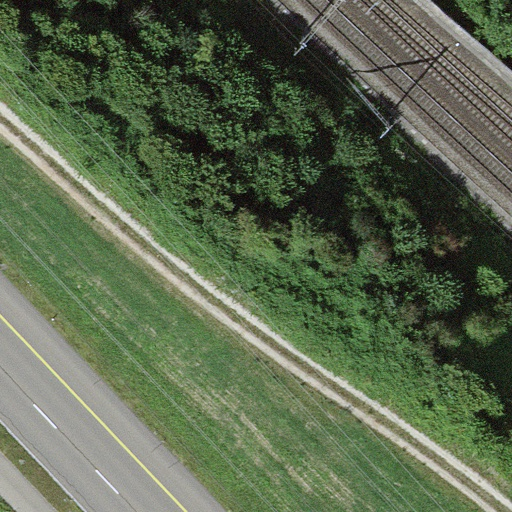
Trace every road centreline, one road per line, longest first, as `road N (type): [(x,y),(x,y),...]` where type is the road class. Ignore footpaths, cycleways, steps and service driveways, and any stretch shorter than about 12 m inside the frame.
road 1 (track): [(0,95),(185,276),(511,506)]
road 2 (primary): [(149,511),(0,352)]
